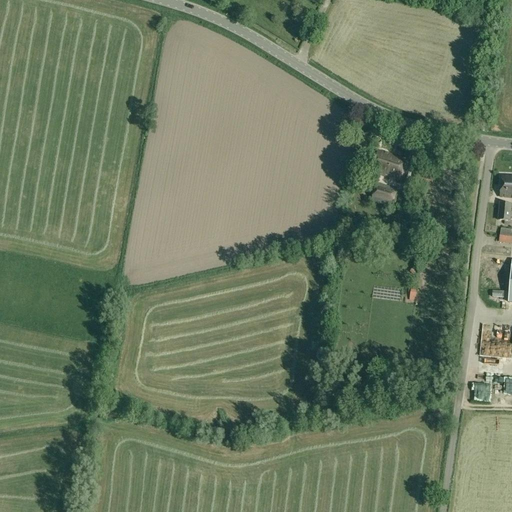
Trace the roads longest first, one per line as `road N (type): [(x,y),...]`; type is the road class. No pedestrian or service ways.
road 1 (unclassified): [(491,141),(443,511)]
road 2 (tertiary): [(491,141),(394,119),(222,21),(158,0)]
